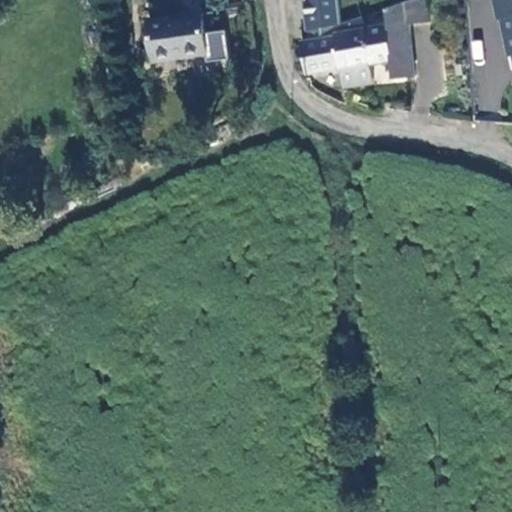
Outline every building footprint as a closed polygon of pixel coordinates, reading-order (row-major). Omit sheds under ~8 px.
[(309,74),(344,71),(338,34),(336,27),(344,23),(340,0),(306,0),(311,28),(316,28),(318,36),(304,39),(309,74)] [(392,24),(338,34),(344,71),(346,89),(376,86),(374,64),(395,61),(398,78),(419,75),(414,23),(411,0),(410,0),(389,8),(392,24)] [(433,20),(430,0),(411,0),(414,23),(433,20)] [(511,0),(495,0),(500,17),(501,17),(507,16),(511,35),(511,0)] [(211,33),(208,13),(154,20),(159,61),(212,54),(213,62),(236,59),(232,30),(211,33)] [(511,54),(511,35),(507,16),(501,17),(510,55),(511,54)]
